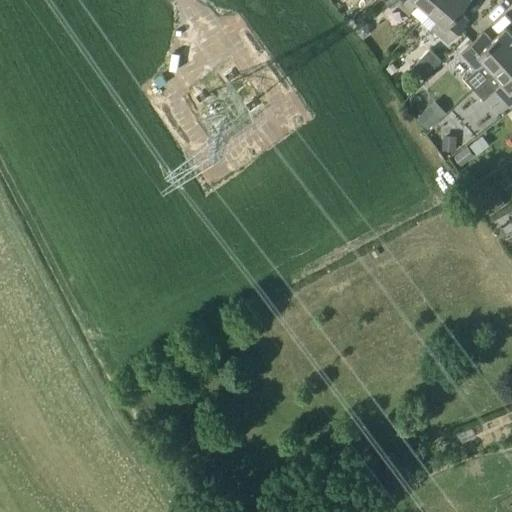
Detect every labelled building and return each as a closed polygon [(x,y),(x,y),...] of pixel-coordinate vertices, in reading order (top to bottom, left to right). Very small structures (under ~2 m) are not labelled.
[(422,21),(430,11),(439,0),(382,0),(392,8),(398,0),(413,12),(412,12),(422,21)] [(439,0),(430,11),(439,19),(432,27),(450,43),(469,20),(460,12),(470,0),(439,0)] [(369,33),(369,25),(363,19),(354,29),(364,39),(369,33)] [(495,70),(511,54),(511,33),(506,27),(492,40),(485,31),(462,51),(477,69),(487,61),(495,70)] [(511,54),(495,70),(503,80),(494,88),(509,104),(511,101),(511,54)] [(424,77),(431,70),(422,62),(416,69),(424,77)] [(428,129),(438,119),(427,108),(417,118),(428,129)] [(456,151),(457,135),(444,134),(442,150),(456,151)] [(468,146),(454,157),(461,166),(475,155),(468,146)] [(501,208),(491,194),(481,202),(490,215),(501,208)]
